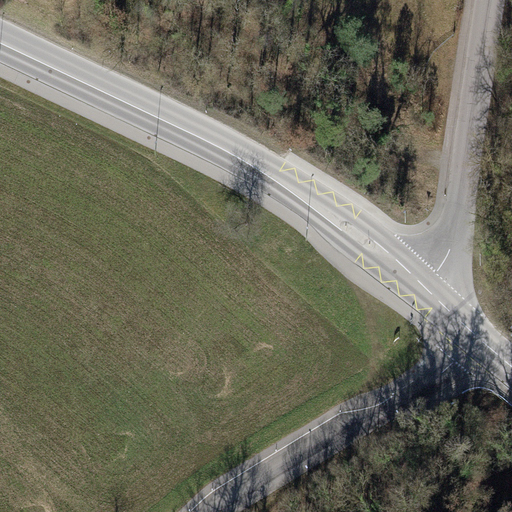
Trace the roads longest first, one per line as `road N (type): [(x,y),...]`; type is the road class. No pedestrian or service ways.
road 1 (primary): [(0,40),(209,141),(358,233),(425,289)]
road 2 (tertiary): [(478,336),(431,383),(220,511)]
road 3 (unclassified): [(425,289),(453,245),(492,0)]
